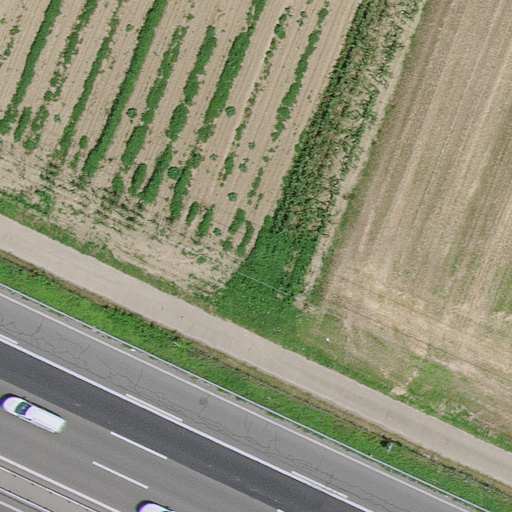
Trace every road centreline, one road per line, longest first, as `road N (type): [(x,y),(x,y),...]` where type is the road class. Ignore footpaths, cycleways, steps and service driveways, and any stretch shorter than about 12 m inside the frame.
road 1 (track): [(511,468),(0,230)]
road 2 (motorway): [(245,511),(0,396)]
